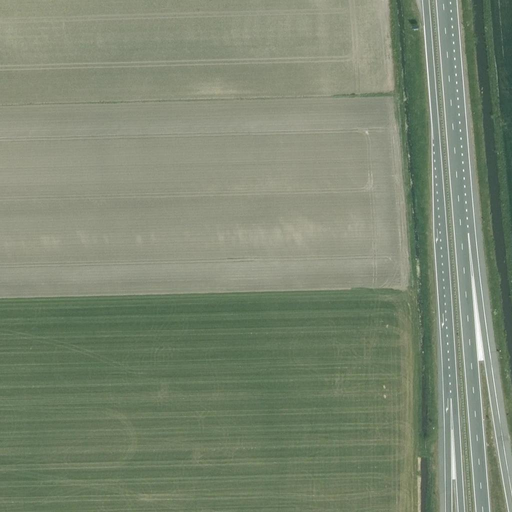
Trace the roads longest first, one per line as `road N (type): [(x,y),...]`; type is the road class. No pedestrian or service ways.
road 1 (trunk): [(425,0),(454,397)]
road 2 (motorway): [(511,511),(461,235)]
road 3 (trunk): [(482,511),(461,235)]
road 4 (trunk): [(461,235),(442,0)]
